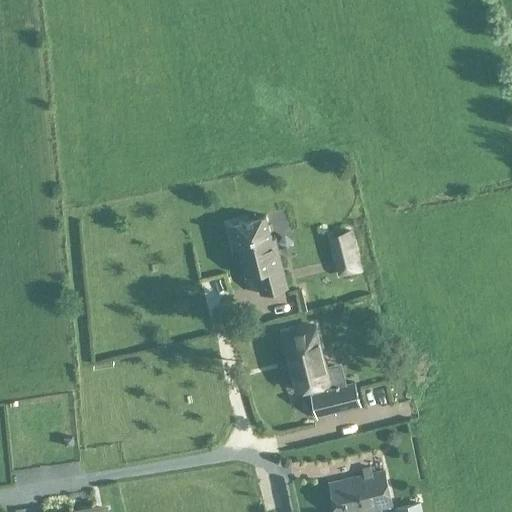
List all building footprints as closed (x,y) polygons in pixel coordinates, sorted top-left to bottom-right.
[(262,295),(288,288),(276,239),(272,240),(266,216),(228,226),(235,252),(240,250),(246,276),(256,274),(262,295)] [(360,271),(355,251),(336,256),(340,275),(360,271)] [(283,334),(298,391),(312,387),(314,394),(312,394),(318,419),(335,415),(335,413),(360,406),(355,384),(341,387),(340,385),(335,387),(336,388),(329,390),(327,383),(328,383),(314,327),(283,334)] [(409,401),(406,389),(389,393),(392,406),(409,401)] [(388,438),(389,442),(396,445),(400,443),(402,440),(401,435),(394,433),(390,435),(388,438)] [(364,475),(330,483),(335,511),(364,511),(392,506),(385,471),(373,474),(372,467),(363,469),(364,475)] [(422,511),(420,503),(396,508),(396,511),(422,511)]
